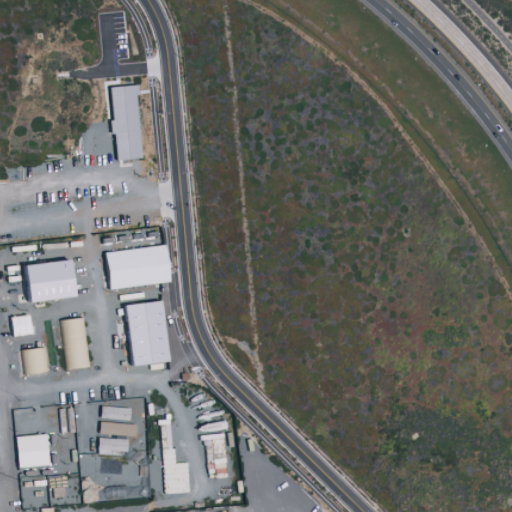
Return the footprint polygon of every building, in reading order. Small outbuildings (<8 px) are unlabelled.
[(132,84),(105,86),(107,132),(110,132),(111,159),(136,158),(132,84)] [(104,256),(110,291),(170,280),(163,245),(104,256)] [(17,264),(22,301),(68,296),(64,259),(17,264)] [(118,305),(127,365),(163,359),(154,299),(118,305)] [(26,332),(24,313),(5,316),(8,335),(26,332)] [(58,318),(61,368),(85,367),(82,317),(58,318)] [(18,348),(19,373),(43,372),(42,347),(18,348)] [(12,466),(43,465),(42,434),(11,435),(12,466)]
